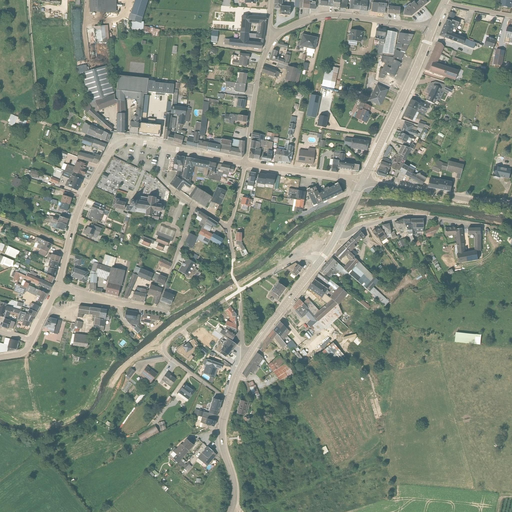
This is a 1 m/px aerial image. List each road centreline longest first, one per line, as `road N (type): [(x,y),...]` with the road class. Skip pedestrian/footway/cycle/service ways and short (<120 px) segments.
road 1 (tertiary): [(163,147),(130,140),(113,146),(78,208),(57,287)]
road 2 (track): [(113,146),(39,120),(26,0)]
road 3 (secondary): [(432,28),(362,181)]
road 4 (residential): [(273,35),(336,15),(432,28)]
road 5 (residential): [(228,399),(163,348),(224,300)]
road 6 (tertiary): [(362,181),(511,207)]
road 7 (residential): [(336,234),(396,217),(483,226)]
road 8 (residential): [(245,163),(259,65),(273,35)]
road 9 (secondary): [(246,356),(319,260)]
